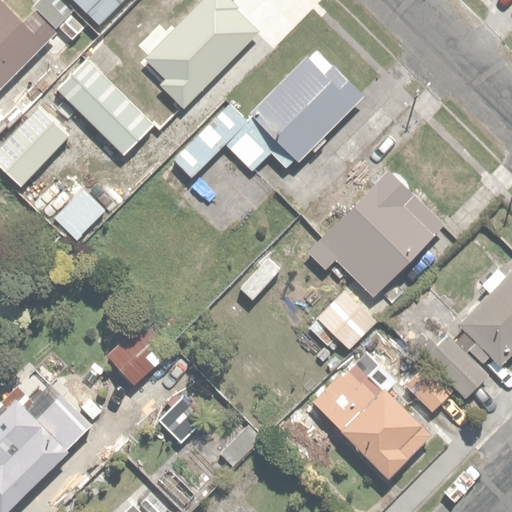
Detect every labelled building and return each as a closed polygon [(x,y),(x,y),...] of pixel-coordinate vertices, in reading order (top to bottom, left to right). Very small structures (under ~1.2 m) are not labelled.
[(0,0),(0,128),(6,123),(0,116),(0,75),(56,20),(70,34),(84,21),(70,7),(72,5),(66,0),(30,0),(21,10),(11,0),(0,0)] [(123,0),(76,0),(101,23),(123,0)] [(188,92),(255,30),(226,0),(193,0),(163,27),(174,38),(154,56),(188,92)] [(133,2),(104,29),(135,62),(164,36),(133,2)] [(229,95),(172,154),(193,174),(223,142),(252,169),(271,149),(289,167),(365,88),(314,39),(246,111),(229,95)] [(373,178),(310,244),(307,247),(326,265),(335,256),(371,291),(442,217),(416,191),(420,187),(397,165),(379,184),(373,178)] [(511,264),(508,269),(499,259),(479,278),(488,288),(461,313),(501,355),(511,345),(511,264)] [(344,281),(318,310),(353,342),(379,313),(344,281)] [(146,313),(109,347),(139,378),(176,344),(146,313)] [(310,321),(299,333),(331,363),(343,351),(310,321)] [(489,368),(482,361),(490,352),(463,326),(454,335),(446,327),(422,353),(465,393),(489,368)] [(348,356),(312,398),(395,469),(431,427),(348,356)] [(423,362),(407,380),(433,402),(448,383),(423,362)] [(11,382),(0,392),(0,511),(28,511),(40,501),(28,489),(97,422),(63,388),(39,411),(11,382)] [(171,404),(159,415),(184,439),(211,411),(182,383),(166,399),(171,404)] [(246,422),(219,450),(231,461),(258,434),(246,422)] [(168,467),(153,487),(183,510),(198,489),(168,467)] [(255,511),(239,498),(224,484),(211,498),(227,511),(226,511),(255,511)] [(143,511),(147,508),(132,495),(117,511),(143,511)]
